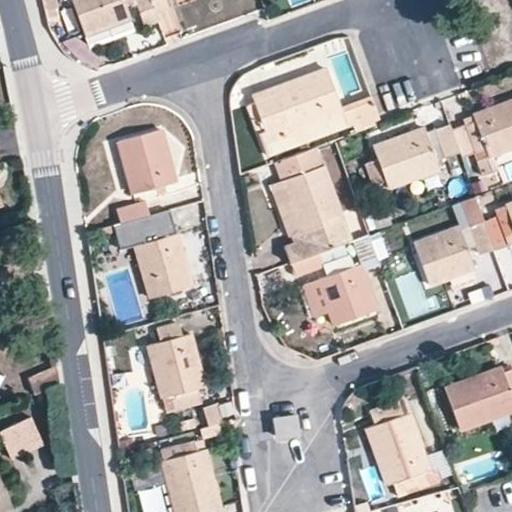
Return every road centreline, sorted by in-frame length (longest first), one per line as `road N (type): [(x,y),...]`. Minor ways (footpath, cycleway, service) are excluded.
road 1 (residential): [(100,511),(37,113)]
road 2 (residential): [(200,59),(238,311),(255,364)]
road 3 (residential): [(255,364),(261,483),(282,498),(315,493),(324,480),(323,380)]
road 4 (residential): [(323,380),(511,309)]
road 5 (residential): [(387,0),(200,59)]
road 6 (residential): [(37,113),(200,59)]
